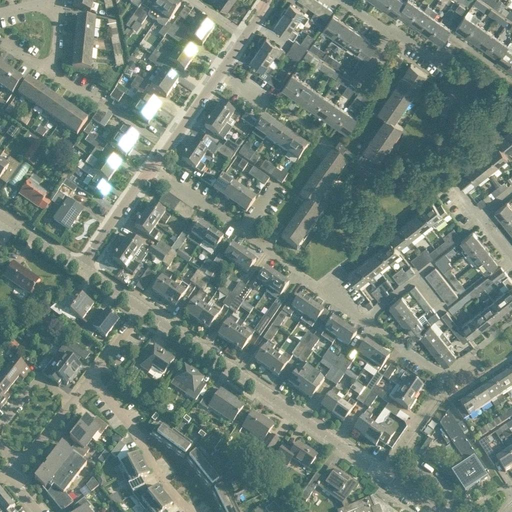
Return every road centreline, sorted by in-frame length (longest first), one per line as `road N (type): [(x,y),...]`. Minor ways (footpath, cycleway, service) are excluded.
road 1 (residential): [(382,478),(141,308)]
road 2 (residential): [(445,378),(303,277)]
road 3 (residential): [(91,377),(190,511)]
road 4 (residential): [(222,72),(326,139)]
road 5 (residential): [(81,269),(150,169)]
road 6 (residential): [(150,169),(222,72)]
road 7 (residential): [(442,47),(435,58),(345,0)]
